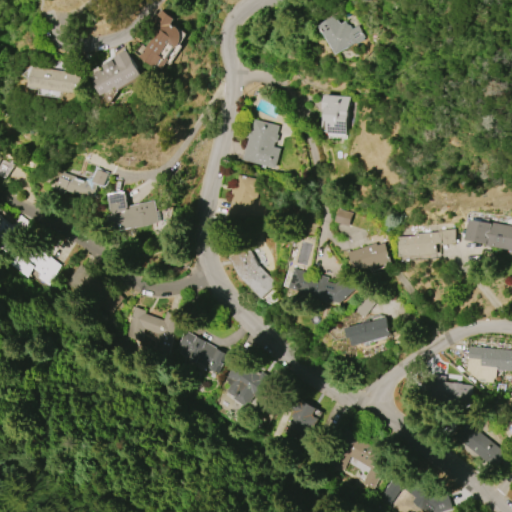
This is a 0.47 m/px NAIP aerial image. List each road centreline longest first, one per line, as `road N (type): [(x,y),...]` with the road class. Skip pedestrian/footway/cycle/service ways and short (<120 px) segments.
road 1 (residential): [(211,276),(206,238),(233,98),(231,22),(264,0),(148,8),(132,29),(84,42),(68,40),(51,21)]
road 2 (residential): [(503,511),(360,402),(305,373),(211,276)]
road 3 (residential): [(211,276),(148,288),(0,200)]
road 4 (residential): [(511,327),(493,325),(423,353),(360,402)]
